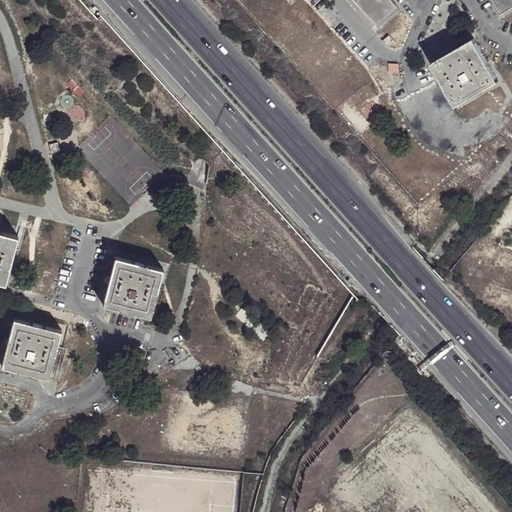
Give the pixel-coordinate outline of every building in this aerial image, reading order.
[(398,8),(390,0),(351,0),(377,28),(398,8)] [(511,0),(491,0),(501,17),(511,10),(511,0)] [(384,42),(389,49),(395,45),(389,38),(384,42)] [(430,67),(454,110),(497,86),(473,43),(430,67)] [(61,153),(59,145),(50,146),(52,155),(61,153)] [(18,237),(0,232),(0,283),(5,285),(18,237)] [(511,253),(498,248),(493,264),(511,269),(511,253)] [(115,263),(103,310),(151,322),(163,275),(115,263)] [(480,302),(511,311),(511,294),(485,286),(480,302)] [(63,332),(14,319),(3,367),(51,379),(63,332)]
